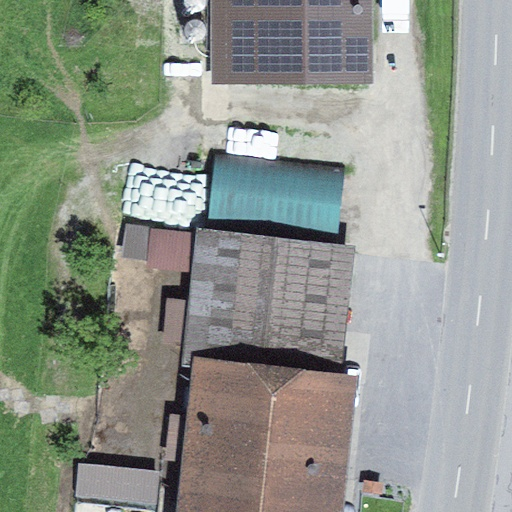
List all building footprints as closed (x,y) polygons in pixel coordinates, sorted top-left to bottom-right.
[(191,7),(195,9),(198,9),(202,7),(205,5),(207,2),(207,0),(185,0),(186,2),(188,5),(191,7)] [(375,0),(210,0),(210,82),(375,82),(375,0)] [(191,37),(195,38),(198,38),(202,37),(205,35),(207,31),(208,28),(208,24),(206,20),(203,17),(200,15),(196,15),(192,16),(189,18),(186,21),(185,24),(185,28),(186,32),(188,35),(191,37)] [(191,272),(195,233),(129,223),(123,255),(147,258),(145,266),(191,272)] [(343,370),(356,244),(196,227),(195,233),(191,272),(183,354),(195,356),(343,370)] [(344,511),(360,373),(343,370),(195,356),(177,511),(344,511)] [(93,451),(89,488),(157,495),(161,458),(93,451)]
